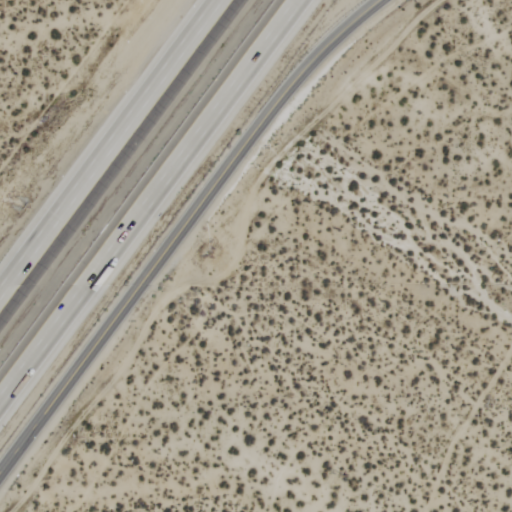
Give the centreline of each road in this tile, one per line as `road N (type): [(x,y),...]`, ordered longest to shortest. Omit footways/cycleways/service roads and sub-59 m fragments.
road 1 (tertiary): [(0,475),(264,121),(312,64),(384,0)]
road 2 (motorway): [(0,389),(293,0)]
road 3 (motorway): [(220,0),(0,300)]
